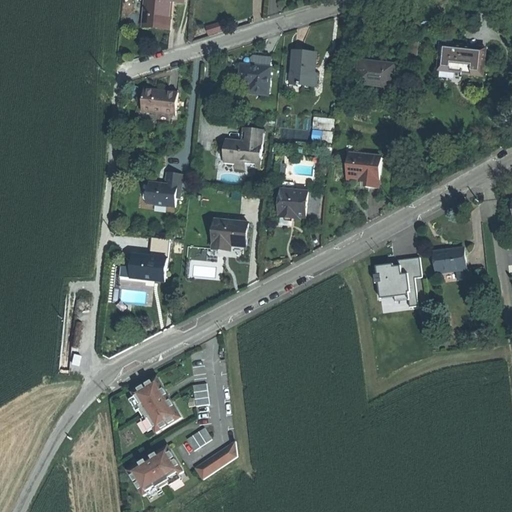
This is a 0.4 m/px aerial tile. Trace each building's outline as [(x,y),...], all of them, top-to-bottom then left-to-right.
[(158,0),(153,0),(146,0),(144,26),(157,27),(170,28),(173,3),(184,4),(184,0),(158,0)] [(226,22),(207,28),(209,34),(228,28),(226,22)] [(420,43),(415,41),(411,56),(417,57),(420,43)] [(466,44),(443,41),(441,68),(463,70),(462,71),(484,74),(487,46),(466,44)] [(292,81),(316,84),(318,70),(315,69),(317,51),(307,50),(296,49),(292,81)] [(359,82),(394,85),(396,62),(378,60),(361,58),(359,82)] [(249,94),(269,95),(272,68),(262,67),(262,68),(256,68),(252,67),(252,66),(242,65),(241,78),(251,79),(250,86),(249,94)] [(146,89),(143,112),(176,116),(179,93),(162,91),(146,89)] [(260,169),(264,131),(245,129),(243,143),(243,147),(226,145),(224,163),(235,164),(242,165),(242,163),(246,163),(251,164),(256,164),(255,168),(260,169)] [(349,162),(357,163),(358,154),(350,153),(349,162)] [(366,187),(379,188),(382,158),(370,156),(370,155),(358,154),(357,163),(349,162),(347,177),(360,178),(367,179),(366,187)] [(159,184),(150,183),(149,191),(148,191),(145,193),(144,199),(146,201),(148,201),(147,204),(154,205),(176,208),(177,198),(178,191),(181,191),(183,175),(168,173),(167,185),(165,185),(165,187),(160,186),(159,184)] [(317,216),(319,190),(281,187),(278,212),(280,212),(279,215),(291,216),(291,213),(304,214),(317,216)] [(216,217),(213,245),(231,248),(232,242),(238,243),(246,244),(249,221),(216,217)] [(457,281),(467,280),(464,249),(451,250),(451,253),(435,255),(437,274),(456,272),(457,281)] [(132,250),(129,274),(149,276),(162,277),(165,254),(132,250)] [(374,267),(379,298),(409,294),(411,307),(421,305),(417,277),(426,276),(423,257),(400,260),(401,264),(374,267)] [(146,385),(133,393),(141,407),(140,410),(146,419),(149,420),(158,434),(183,418),(173,401),(172,401),(166,392),(167,391),(159,378),(146,385)] [(208,384),(194,386),(197,407),(210,405),(208,384)] [(206,429),(188,440),(196,452),(213,440),(206,429)] [(196,469),(204,480),(239,458),(237,442),(196,469)] [(143,463),(129,471),(144,497),(158,488),(161,489),(171,484),(172,480),(185,472),(178,460),(169,446),(152,457),(153,458),(143,464),(143,463)]
